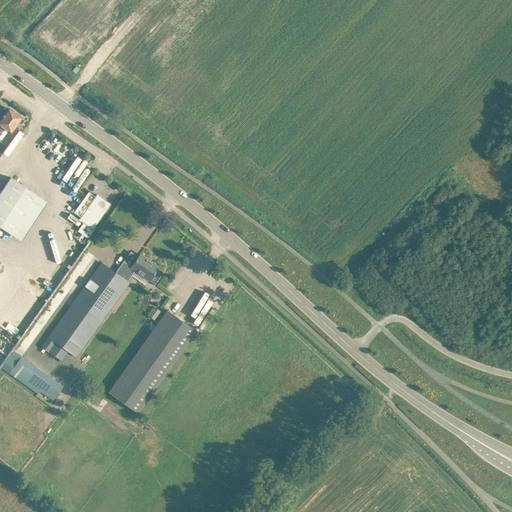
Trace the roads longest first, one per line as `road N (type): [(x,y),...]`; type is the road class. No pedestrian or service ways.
road 1 (tertiary): [(353,353),(176,193),(54,100)]
road 2 (residential): [(511,375),(458,357),(404,320),(389,318),(353,353)]
road 3 (tertiary): [(505,456),(353,353)]
